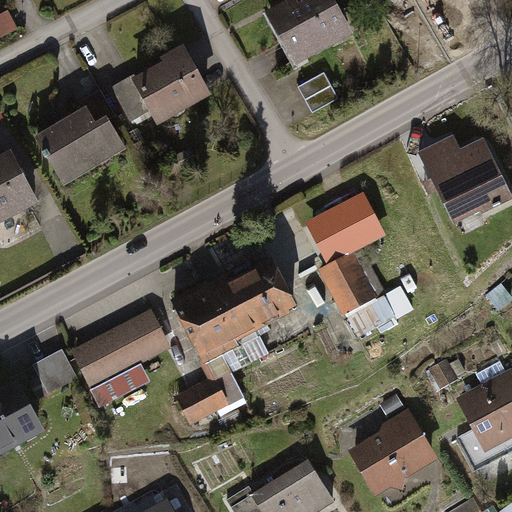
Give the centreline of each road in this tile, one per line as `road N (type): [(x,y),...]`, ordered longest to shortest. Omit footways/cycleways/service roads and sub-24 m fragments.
road 1 (secondary): [(298,167),(0,326)]
road 2 (secondary): [(511,49),(298,167)]
road 3 (residential): [(298,167),(196,0)]
road 4 (residential): [(128,0),(0,67)]
